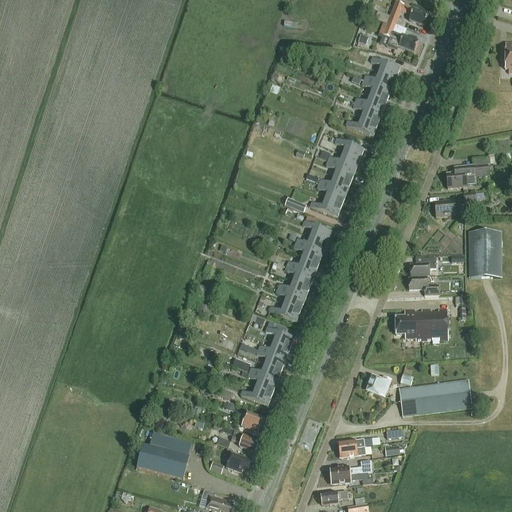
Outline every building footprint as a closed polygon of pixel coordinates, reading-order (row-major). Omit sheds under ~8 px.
[(388,24),(396,26),(401,13),(411,17),(409,22),(424,28),(429,16),(413,10),(404,7),(404,6),(396,3),(391,18),(378,13),(377,14),(370,12),(369,16),(375,18),(374,20),(387,25),(388,24)] [(387,25),(383,37),(390,40),(387,48),(395,51),(397,47),(399,47),(398,49),(414,55),(419,43),(403,37),(406,30),(396,26),(388,24),(387,25)] [(361,36),(358,44),(366,47),(368,39),(361,36)] [(379,75),(396,82),(400,70),(373,60),(371,64),(381,69),(379,75)] [(396,82),(379,75),(376,82),(366,78),(364,82),(391,93),(396,82)] [(355,79),(353,84),(360,87),(362,82),(359,81),(355,79)] [(364,82),(362,87),(373,91),(370,98),(387,104),(391,93),(364,82)] [(357,100),(355,105),(382,116),(387,104),(370,98),(367,105),(357,100)] [(382,116),(355,105),(353,110),(364,114),(361,121),(378,127),(382,116)] [(378,127),(361,121),(359,127),(348,123),(346,128),(373,138),(378,127)] [(345,150),(343,156),(360,163),(364,151),(337,141),(335,146),(345,150)] [(298,153),(296,158),(302,161),(304,155),(298,153)] [(323,153),(320,160),(328,163),(330,159),(331,156),(323,153)] [(360,163),(343,156),(340,163),(330,159),(328,163),(355,174),(360,163)] [(337,172),(334,179),(351,185),(355,174),(328,163),(326,168),(337,172)] [(446,176),(448,191),(467,189),(466,180),(474,179),(489,177),(488,167),(454,170),(456,170),(457,175),(446,176)] [(331,186),(321,182),(308,176),(306,180),(319,185),(319,186),(346,197),(351,185),(334,179),(331,186)] [(328,195),(325,202),(342,208),(346,197),(319,186),(317,191),(328,195)] [(463,195),(464,204),(477,203),(476,201),(484,200),(484,193),(463,195)] [(288,201),(285,207),(304,215),(306,208),(288,201)] [(337,220),(342,208),(325,202),(323,208),(312,204),(310,209),(337,220)] [(455,218),(454,202),(435,204),(436,219),(455,218)] [(313,232),(311,238),(327,245),(332,234),(315,227),(317,220),(308,217),(305,223),(303,228),(313,232)] [(289,231),(287,239),(296,242),(299,234),(289,231)] [(469,279),(502,279),(502,233),(469,234),(469,279)] [(327,245),(311,238),(308,245),(298,241),(296,246),(323,256),(327,245)] [(304,255),(302,261),(319,268),(323,256),(296,246),(294,250),(304,255)] [(411,279),(427,278),(430,278),(429,271),(437,271),(436,260),(424,260),(424,266),(410,267),(411,279)] [(299,268),(295,266),(289,264),(287,267),(287,268),(314,279),(319,268),(302,261),(299,268)] [(208,263),(203,275),(211,278),(216,266),(208,263)] [(296,277),(293,284),(310,290),(314,279),(287,268),(285,273),(296,277)] [(427,278),(411,279),(411,280),(409,280),(409,292),(424,292),(424,298),(439,298),(439,287),(428,287),(427,278)] [(310,290),(293,284),(290,291),(280,286),(278,291),(305,302),(310,290)] [(287,300),(284,307),(301,313),(305,302),(278,291),(276,296),(287,300)] [(461,323),(466,323),(465,299),(455,299),(456,306),(460,306),(461,323)] [(216,312),(200,306),(197,313),(213,319),(216,312)] [(296,325),(301,313),(284,307),(282,313),(271,309),(269,314),(296,325)] [(395,319),(396,328),(396,337),(405,337),(405,341),(416,341),(416,343),(432,342),(432,340),(439,340),(439,342),(448,342),(448,312),(438,312),(438,314),(432,314),(432,312),(422,312),(422,315),(416,315),(416,312),(404,313),(405,319),(395,319)] [(276,338),(273,345),(290,351),(295,340),(277,333),(279,327),(270,324),(267,329),(265,334),(276,338)] [(242,345),(240,351),(247,354),(247,353),(257,357),(258,352),(249,348),(242,345)] [(290,351),(273,345),(271,352),(260,348),(258,352),(286,363),(290,351)] [(267,361),(264,368),(281,374),(286,363),(258,352),(257,357),(267,361)] [(281,374),(264,368),(262,374),(251,370),(250,375),(277,386),(281,374)] [(258,384),(256,390),(272,397),(277,386),(250,375),(248,379),(258,384)] [(401,385),(411,388),(413,380),(403,377),(401,385)] [(367,393),(380,398),(385,400),(391,382),(384,379),(383,382),(373,378),(367,393)] [(472,410),(469,382),(399,391),(403,419),(472,410)] [(268,408),(272,397),(256,390),(253,397),(243,393),(241,398),(268,408)] [(228,404),(226,411),(234,414),(236,407),(228,404)] [(247,414),(242,428),(258,434),(259,431),(264,433),(268,422),(247,414)] [(197,421),(195,429),(203,431),(205,423),(197,421)] [(260,443),(224,429),(222,433),(233,438),(231,442),(241,445),(239,448),(255,455),(260,443)] [(405,444),(406,434),(393,433),(392,442),(405,444)] [(144,446),(136,472),(182,484),(192,446),(154,436),(150,448),(144,446)] [(365,449),(365,448),(371,447),(369,436),(363,437),(364,441),(356,442),(356,441),(348,442),(348,443),(338,445),(339,453),(365,449)] [(230,445),(231,443),(219,439),(217,445),(228,450),(230,445)] [(230,445),(228,450),(237,454),(239,448),(230,445)] [(386,457),(405,455),(404,451),(399,451),(399,447),(385,449),(386,457)] [(365,449),(339,453),(340,460),(350,459),(350,460),(358,459),(358,458),(366,457),(365,449)] [(243,472),(247,474),(252,463),(232,455),(226,470),(241,476),(243,472)] [(210,472),(221,476),(225,468),(213,463),(210,472)] [(331,479),(367,475),(372,475),(371,463),(361,464),(361,470),(350,471),(350,469),(330,471),(331,479)] [(368,481),(367,475),(331,479),(331,486),(351,484),(351,483),(362,482),(363,487),(373,487),(372,480),(368,481)] [(202,501),(208,503),(206,510),(211,511),(232,511),(233,508),(231,507),(232,505),(215,500),(217,495),(205,491),(202,501)] [(321,496),(322,507),(330,506),(330,507),(339,506),(338,502),(348,501),(347,493),(337,494),(321,496)]
